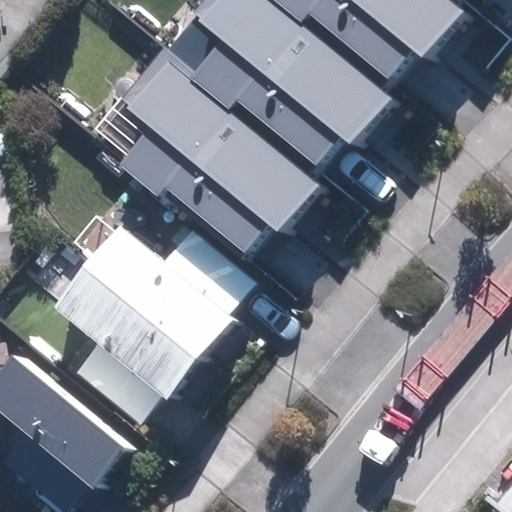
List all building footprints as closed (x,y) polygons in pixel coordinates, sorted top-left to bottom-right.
[(196,70),(311,165),(337,134),(350,145),(391,97),(381,88),(274,0),(205,0),(192,16),(221,40),(196,70)] [(274,0),(381,88),(412,50),(425,61),(466,12),(451,0),(274,0)] [(122,105),(151,129),(120,166),(158,197),(165,189),(243,253),(269,222),(281,232),(327,178),(311,165),(196,70),(169,48),(122,105)] [(26,155),(0,155),(0,218),(28,218),(26,155)] [(0,284),(30,246),(3,225),(0,229),(0,284)] [(76,372),(141,424),(163,396),(169,401),(234,320),(228,315),(256,280),(192,228),(164,262),(119,226),(53,307),(99,344),(76,372)] [(71,511),(87,492),(97,499),(140,445),(28,357),(0,392),(0,423),(24,443),(5,467),(61,511),(71,511)] [(511,511),(511,487),(495,509),(499,511),(511,511)]
